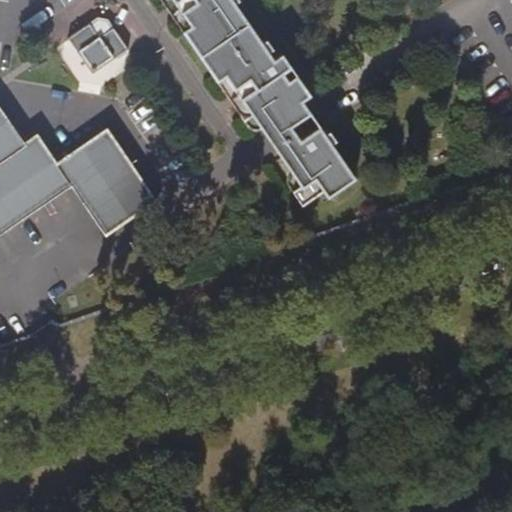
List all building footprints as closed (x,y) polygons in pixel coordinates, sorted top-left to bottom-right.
[(172,0),(173,1),(181,13),(189,26),(181,30),(215,80),(223,75),(232,89),(240,98),(250,113),(260,128),(304,99),(308,96),(281,55),(275,59),(270,51),(273,49),(267,39),(263,42),(235,1),(237,0),(172,0)] [(165,7),(172,18),(181,13),(173,1),(165,7)] [(172,18),(181,30),(189,26),(181,13),(172,18)] [(95,17),(66,37),(90,73),(127,48),(108,19),(95,17)] [(215,80),(224,94),(232,89),(223,75),(215,80)] [(224,94),(231,104),(240,98),(232,89),(224,94)] [(240,98),(231,104),(241,119),(250,113),(240,98)] [(320,124),(304,99),(260,128),(274,149),(277,154),(320,124)] [(0,108),(0,233),(69,186),(104,236),(155,201),(105,127),(54,162),(34,134),(22,142),(0,108)] [(320,124),(277,154),(299,185),(292,190),(301,204),(321,189),(327,195),(355,176),(332,143),(336,140),(330,130),(326,133),(320,124)]
